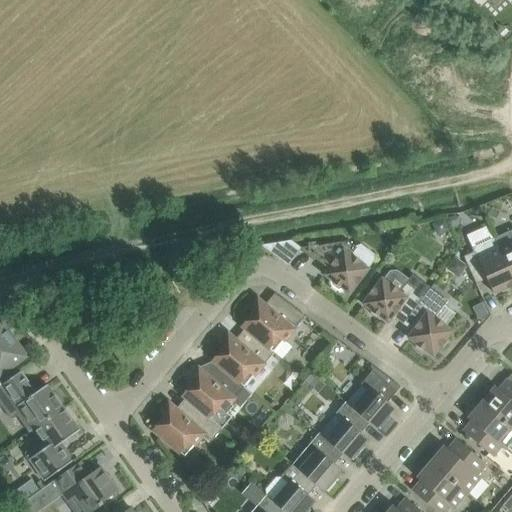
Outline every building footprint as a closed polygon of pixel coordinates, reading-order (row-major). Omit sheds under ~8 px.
[(457,225),(454,216),(448,219),(451,227),(457,225)] [(437,237),(450,232),(444,219),(432,225),(437,237)] [(511,230),(494,239),(500,251),(511,277),(511,230)] [(474,252),(463,257),(476,285),(477,284),(474,279),(485,274),(494,294),(511,286),(511,277),(500,251),(494,239),(472,249),(474,252)] [(347,241),(320,245),(300,248),(329,269),(324,276),(350,295),(369,269),(368,268),(375,259),(375,255),(361,245),(357,248),(347,241)] [(467,266),(455,258),(446,270),(458,279),(467,266)] [(382,279),(375,288),(363,304),(388,324),(393,316),(403,324),(430,288),(413,275),(400,292),(382,279)] [(430,288),(403,324),(413,331),(408,338),(433,357),(452,332),(435,318),(448,301),(430,288)] [(255,312),(243,326),(249,332),(274,353),(282,360),(292,348),(284,341),(305,316),(279,297),(269,309),(258,299),(250,308),(255,312)] [(481,304),(473,309),(478,319),(486,314),(481,304)] [(0,376),(27,357),(0,318),(0,376)] [(212,362),(219,367),(219,366),(226,372),(240,384),(243,387),(253,375),(254,376),(274,353),(249,332),(248,332),(239,343),(228,334),(220,343),(225,347),(212,362)] [(326,345),(331,346),(334,342),(332,337),(327,337),(324,341),(326,345)] [(220,407),(225,411),(230,405),(244,388),(243,387),(240,384),(226,372),(219,366),(219,367),(209,378),(198,368),(190,377),(195,382),(183,396),(189,402),(190,401),(203,412),(210,418),(220,407)] [(372,371),(346,403),(377,429),(378,428),(380,430),(390,417),(386,413),(392,406),(387,403),(397,392),(372,371)] [(0,386),(0,406),(0,407),(10,421),(17,416),(29,433),(34,429),(63,408),(47,385),(35,394),(20,373),(11,379),(0,386)] [(495,387),(482,403),(511,428),(511,383),(507,380),(499,390),(495,387)] [(166,416),(153,431),(180,453),(184,457),(194,445),(195,446),(204,435),(212,441),(223,429),(210,418),(203,412),(190,401),(189,402),(180,413),(169,403),(161,412),(166,416)] [(346,403),(319,434),(350,460),(351,459),(353,461),(364,448),(359,444),(365,437),(361,434),(369,424),(376,430),(377,429),(346,403)] [(468,419),(471,422),(463,432),(493,457),(501,447),(504,450),(511,441),(511,428),(482,403),(468,419)] [(29,460),(45,481),(69,464),(57,447),(79,431),(63,408),(34,429),(44,444),(27,456),(29,460)] [(319,434),(293,465),(317,485),(316,486),(323,492),(325,490),(327,492),(337,479),(333,475),(339,468),(334,465),(343,455),(350,461),(350,460),(319,434)] [(444,446),(431,462),(468,494),(482,478),(478,475),(486,465),(456,439),(448,449),(444,446)] [(89,475),(80,462),(53,482),(74,511),(92,511),(103,505),(102,503),(118,492),(101,467),(89,475)] [(417,478),(421,481),(412,491),(436,511),(445,511),(450,507),(455,510),(468,494),(431,462),(417,478)] [(269,483),(266,488),(266,496),(285,511),(309,511),(311,510),(306,506),(312,499),(308,496),(316,486),(317,485),(293,465),(281,478),(274,478),(269,483)] [(252,511),(285,511),(266,496),(252,511)] [(511,507),(511,497),(502,506),(509,511),(511,507)] [(394,506),(388,511),(420,511),(405,499),(397,509),(394,506)] [(487,499),(482,504),(490,511),(495,506),(487,499)]
